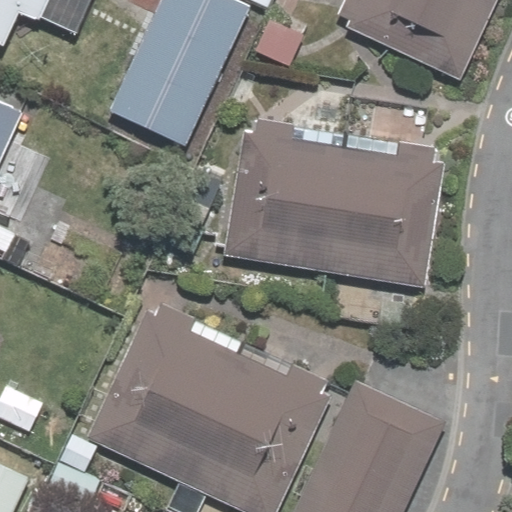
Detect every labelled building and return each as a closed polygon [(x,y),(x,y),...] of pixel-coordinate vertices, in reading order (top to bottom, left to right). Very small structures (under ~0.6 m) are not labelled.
[(0,0),(0,40),(7,43),(24,8),(78,32),(93,0),(0,0)] [(188,143),(254,4),(245,0),(162,0),(112,108),(188,143)] [(464,78),(500,0),(344,0),(339,12),(352,17),(349,25),(464,78)] [(0,96),(2,91),(0,90),(0,175),(23,186),(38,150),(12,137),(26,109),(0,98),(0,96)] [(227,252),(427,284),(448,160),(440,159),(442,147),(258,117),(257,127),(248,126),(227,252)] [(195,252),(205,229),(175,216),(165,239),(195,252)] [(0,247),(8,251),(18,232),(0,223),(0,247)] [(152,263),(110,243),(85,294),(127,314),(152,263)] [(90,435),(257,511),(277,511),(341,383),(154,297),(90,435)] [(407,511),(451,420),(361,378),(297,511),(407,511)] [(48,400),(8,382),(0,399),(0,414),(35,430),(48,400)] [(73,431),(61,460),(87,471),(100,444),(73,431)] [(0,511),(14,511),(32,474),(0,459),(0,511)] [(87,471),(61,460),(50,484),(92,504),(103,479),(87,471)]
